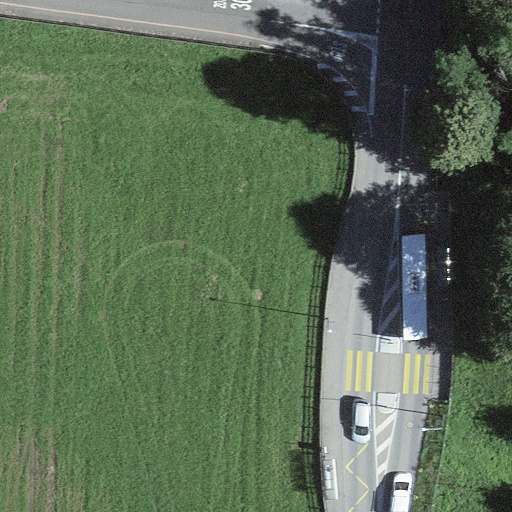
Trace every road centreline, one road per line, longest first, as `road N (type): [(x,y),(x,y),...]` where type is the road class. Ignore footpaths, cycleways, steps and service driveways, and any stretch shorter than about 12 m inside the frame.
road 1 (tertiary): [(402,35),(377,511)]
road 2 (residential): [(136,0),(402,35)]
